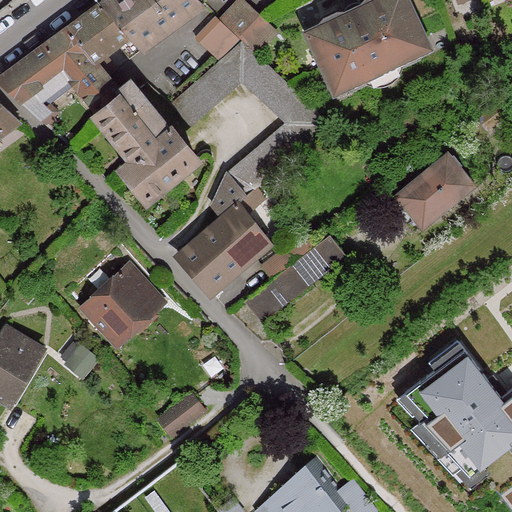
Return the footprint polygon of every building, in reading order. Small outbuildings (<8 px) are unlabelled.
[(108,0),(104,4),(143,49),(190,13),(205,2),(203,0),(108,0)] [(402,68),(404,73),(410,65),(426,58),(433,39),(414,0),(365,0),(364,1),(366,5),(363,7),(353,11),(349,12),(347,9),(339,7),(327,13),(324,19),(325,23),(310,30),(336,85),(352,91),(368,83),(373,84),(378,85),(377,80),(377,79),(402,68)] [(247,44),(268,22),(246,1),(225,22),(241,37),(244,40),(247,44)] [(125,62),(143,49),(104,4),(70,28),(96,60),(111,49),(123,64),(125,62)] [(239,39),(219,19),(200,38),(219,58),(220,58),(238,41),(239,39)] [(257,54),(279,32),(268,22),(247,44),(257,54)] [(0,80),(0,82),(21,101),(63,71),(69,79),(98,116),(100,114),(124,99),(125,98),(120,90),(108,75),(96,60),(70,28),(0,80)] [(223,217),(256,189),(331,127),(257,54),(247,44),(244,40),(175,102),(194,125),(244,81),(288,124),(230,173),(228,175),(211,204),(223,217)] [(377,80),(378,85),(384,85),(388,84),(394,82),(404,73),(402,68),(377,79),(377,80)] [(63,71),(21,101),(41,119),(49,110),(40,102),(69,79),(63,71)] [(124,99),(100,114),(135,160),(124,169),(148,199),(198,159),(198,158),(176,129),(174,131),(140,88),(133,80),(120,90),(125,98),(124,99)] [(0,133),(20,119),(4,104),(0,102),(0,133)] [(509,110),(503,102),(483,118),(490,128),(510,111),(509,110)] [(49,110),(41,119),(73,147),(81,138),(49,110)] [(449,158),(404,196),(425,222),(470,186),(471,185),(449,158)] [(256,189),(223,217),(180,253),(213,292),(272,242),(272,241),(249,212),(260,203),(260,201),(258,199),(262,197),(256,189)] [(425,222),(404,196),(395,203),(416,229),(425,222)] [(276,276),(315,245),(304,233),(267,263),(267,265),(276,276)] [(317,247),(331,264),(345,253),(331,236),(317,247)] [(315,245),(276,276),(248,299),(263,317),(331,264),(317,247),(316,245),(315,245)] [(129,313),(154,288),(128,263),(84,306),(121,343),(140,325),(129,313)] [(129,313),(140,325),(165,301),(165,300),(154,288),(129,313)] [(43,347),(10,328),(0,343),(0,395),(11,402),(43,349),(43,347)] [(96,348),(84,340),(69,362),(81,370),(82,369),(96,348)] [(429,364),(438,374),(465,353),(457,342),(429,364)] [(511,395),(503,402),(489,383),(465,353),(438,374),(407,398),(428,421),(420,427),(449,458),(464,473),(473,482),(488,470),(511,451),(511,395)] [(489,383),(503,402),(510,396),(496,378),(489,383)] [(202,408),(189,391),(158,415),(172,433),(202,408)] [(428,421),(407,398),(399,405),(420,427),(428,421)] [(449,458),(420,427),(412,433),(441,465),(449,458)] [(301,465),(304,469),(259,509),(261,511),(317,511),(326,505),(331,511),(353,492),(347,486),(316,451),(301,465)] [(473,482),(464,473),(459,478),(475,494),(495,478),(488,470),(473,482)] [(347,486),(353,492),(373,511),(383,503),(358,476),(347,486)]
